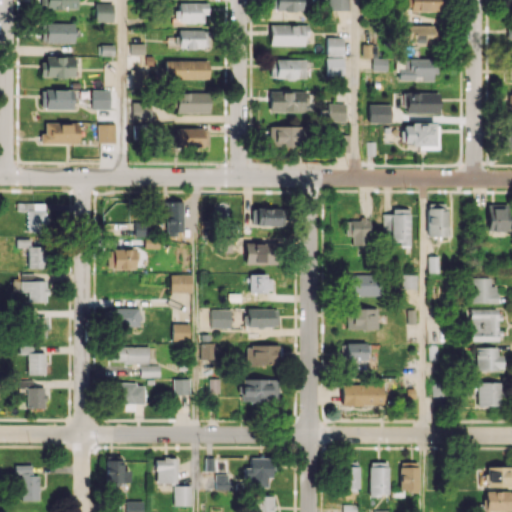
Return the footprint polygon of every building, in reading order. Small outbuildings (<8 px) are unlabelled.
[(75,0),(39,0),(39,9),(75,8),(75,0)] [(301,0),(268,0),(268,10),(301,10),(301,0)] [(327,0),(328,10),(348,10),(347,0),(327,0)] [(409,0),(410,11),(441,10),(440,0),(409,0)] [(175,22),(205,22),(205,3),(175,2),(175,22)] [(112,22),(112,3),(94,3),(94,21),(112,22)] [(73,42),(73,23),(40,23),(40,42),(73,42)] [(268,44),(305,45),(306,24),(269,24),(268,44)] [(407,42),(438,43),(439,25),(407,25),(407,42)] [(208,30),(178,29),(177,48),(207,48),(208,30)] [(342,56),(342,37),(325,36),(325,55),(342,56)] [(112,55),(112,45),(99,44),(99,55),(112,55)] [(371,69),(383,70),(383,58),(375,58),(375,45),(361,44),(361,56),(372,57),(371,69)] [(40,56),(40,76),(72,77),(72,56),(40,56)] [(126,56),(127,71),(153,71),(152,56),(126,56)] [(342,57),(324,58),(325,76),(342,75),(342,57)] [(435,80),(435,58),(396,59),(397,79),(420,78),(420,81),(435,80)] [(207,78),(208,60),(164,59),(163,78),(207,78)] [(304,78),(305,59),(270,59),(269,78),(304,78)] [(71,89),(40,89),(40,108),(71,109),(71,89)] [(109,109),(109,90),(90,89),(90,109),(109,109)] [(313,110),(312,91),(268,92),(268,112),(313,110)] [(174,112),(208,113),(208,92),(174,92),(174,112)] [(404,112),(437,113),(438,93),(404,92),(404,112)] [(150,120),(150,103),(131,102),(131,119),(150,120)] [(326,121),(344,121),(344,103),(326,103),(326,121)] [(366,123),(389,122),(389,104),(366,104),(366,123)] [(77,122),(43,123),(44,132),(39,133),(39,144),(77,143),(77,122)] [(114,142),(113,123),(95,124),(96,143),(114,142)] [(437,147),(437,123),(402,123),(402,147),(437,147)] [(301,126),(268,126),(267,146),(301,146),(301,126)] [(207,127),(172,128),(173,148),(208,147),(207,127)] [(511,127),(503,127),(503,152),(511,151),(511,127)] [(348,152),(348,134),(336,134),(336,151),(348,152)] [(183,234),(182,201),(164,201),(165,234),(183,234)] [(16,211),(25,211),(26,230),(44,230),(44,202),(16,203),(16,211)] [(426,236),(447,236),(447,226),(444,226),(444,202),(426,203),(426,236)] [(486,203),(485,231),(507,231),(508,204),(486,203)] [(251,209),(252,226),(283,225),(282,207),(251,209)] [(381,230),(389,230),(390,244),(409,243),(408,208),(391,208),(391,213),(381,213),(381,230)] [(350,244),(369,244),(369,219),(344,219),(344,235),(350,235),(350,244)] [(133,221),(133,236),(148,236),(148,221),(133,221)] [(27,268),(43,267),(43,246),(29,246),(29,238),(15,239),(15,247),(26,247),(27,268)] [(216,252),(230,251),(229,240),(216,240),(216,252)] [(243,264),(273,263),(272,242),(243,243),(243,264)] [(135,269),(135,249),(106,248),(106,268),(135,269)] [(27,301),(45,301),(45,280),(33,280),(33,274),(20,273),(20,281),(11,281),(11,291),(27,291),(27,301)] [(169,291),(190,292),(190,274),(169,273),(169,291)] [(265,293),(266,274),(248,273),(248,292),(265,293)] [(346,296),(377,295),(376,274),(345,274),(346,296)] [(416,274),(401,274),(400,288),(415,288),(416,274)] [(469,302),(495,302),(495,286),(488,286),(488,277),(469,277),(469,302)] [(108,327),(139,327),(138,307),(107,308),(108,327)] [(246,308),(246,317),(242,317),(242,327),(277,326),(276,308),(246,308)] [(345,329),(377,329),(376,308),(345,308),(345,329)] [(498,340),(497,308),(467,308),(468,341),(498,340)] [(230,309),(209,309),(209,327),(229,328),(230,309)] [(45,337),(45,316),(26,315),(25,337),(45,337)] [(188,323),(171,323),(170,341),(188,341),(188,323)] [(199,358),(214,358),(214,342),(199,343),(199,358)] [(340,343),(340,361),(365,361),(365,353),(369,353),(369,343),(340,343)] [(27,374),(43,374),(44,353),(33,353),(33,346),(18,345),(18,353),(27,353),(27,374)] [(278,345),(245,345),(244,364),(278,364),(278,345)] [(147,346),(109,347),(110,363),(148,362),(147,346)] [(496,347),(474,347),(474,370),(501,370),(501,355),(496,354),(496,347)] [(158,376),(158,364),(139,365),(139,377),(158,376)] [(172,379),(172,394),(188,394),(188,378),(172,379)] [(277,379),(240,378),(240,400),(277,401),(277,379)] [(500,405),(499,381),(475,382),(476,406),(500,405)] [(142,403),(143,383),(118,383),(117,403),(123,403),(123,410),(133,410),(133,403),(142,403)] [(382,405),(381,384),(340,384),(340,406),(382,405)] [(27,408),(43,408),(43,387),(27,387),(27,408)] [(121,470),(121,457),(104,457),(104,484),(127,484),(128,470),(121,470)] [(272,458),(249,457),(249,468),(243,468),(243,477),(249,478),(248,487),(266,487),(267,477),(272,477),(272,458)] [(154,458),(154,483),(176,483),(176,458),(154,458)] [(357,489),(358,461),(342,461),(342,489),(357,489)] [(386,496),(387,462),(368,462),(367,496),(386,496)] [(418,462),(398,462),(397,490),(417,490),(418,462)] [(20,474),(20,500),(38,500),(37,475),(31,475),(30,464),(13,465),(14,474),(20,474)] [(511,466),(486,466),(485,486),(511,487),(511,466)] [(230,489),(230,474),(214,474),(214,489),(230,489)] [(189,485),(172,485),(172,505),(190,505),(189,485)] [(484,510),(511,511),(511,496),(511,491),(484,491),(484,510)] [(254,511),(272,511),(272,495),(254,496),(254,511)] [(141,511),(142,500),(125,501),(124,511),(141,511)]
